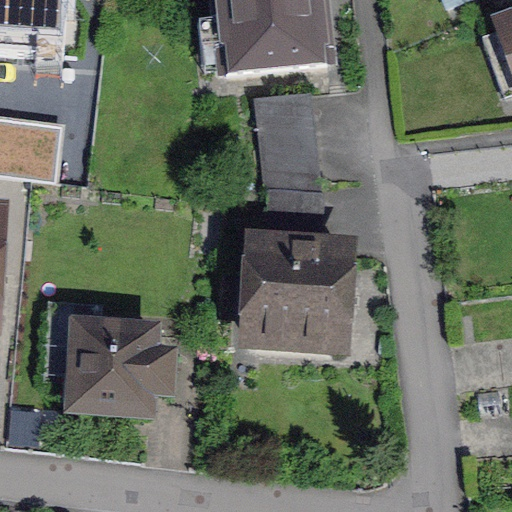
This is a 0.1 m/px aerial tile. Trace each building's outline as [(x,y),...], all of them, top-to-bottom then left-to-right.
[(332,0),(221,0),(229,91),(339,82),(332,0)] [(511,28),(503,32),(511,55),(511,28)] [(332,133),(324,88),(259,99),(267,144),(332,133)] [(0,113),(0,172),(62,179),(68,120),(0,113)] [(24,217),(0,215),(0,345),(13,347),(24,217)] [(372,252),(253,247),(249,361),(367,366),(372,252)] [(179,337),(73,331),(68,426),(173,433),(179,337)]
